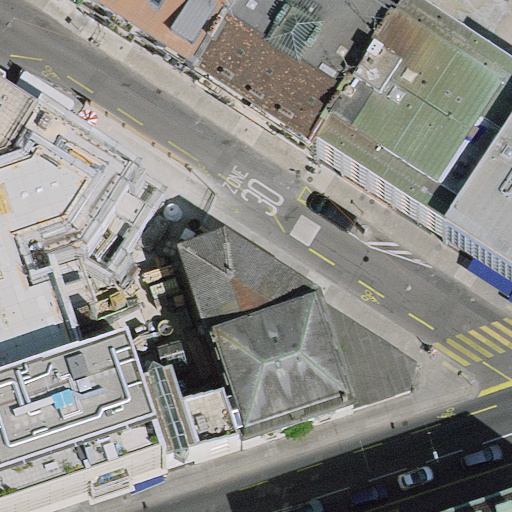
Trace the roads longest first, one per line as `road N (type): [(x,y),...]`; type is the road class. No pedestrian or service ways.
road 1 (residential): [(511,361),(0,22)]
road 2 (secondary): [(511,443),(296,511)]
